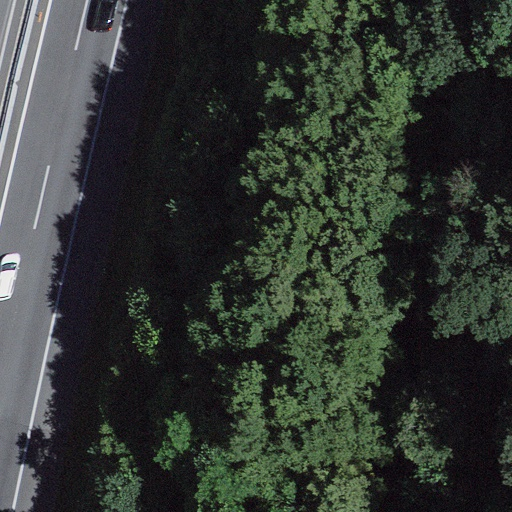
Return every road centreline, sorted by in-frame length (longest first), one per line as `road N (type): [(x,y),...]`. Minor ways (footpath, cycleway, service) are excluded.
road 1 (unclassified): [(397,511),(391,461),(408,245),(455,0)]
road 2 (motorway): [(0,431),(92,0)]
